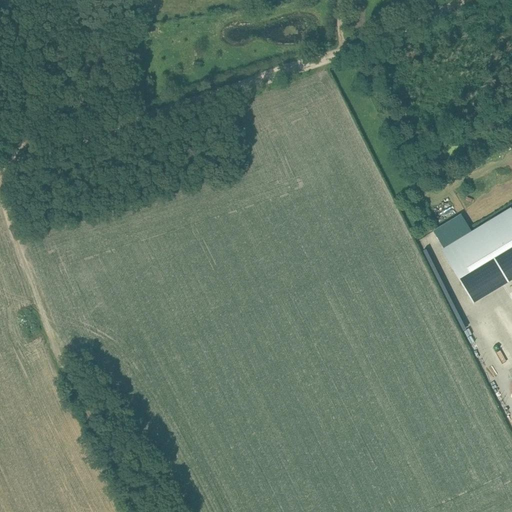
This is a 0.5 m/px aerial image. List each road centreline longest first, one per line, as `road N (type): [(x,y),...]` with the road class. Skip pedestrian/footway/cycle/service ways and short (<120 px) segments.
road 1 (track): [(141,511),(54,350),(4,202),(3,167)]
road 2 (track): [(3,167),(333,54)]
road 3 (track): [(19,161),(26,0)]
road 4 (unclassified): [(333,54),(464,0)]
